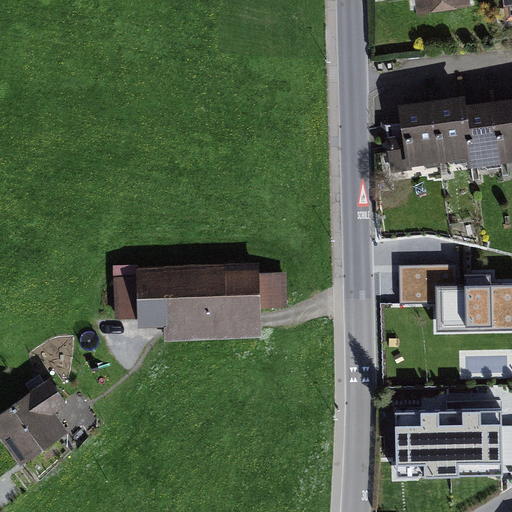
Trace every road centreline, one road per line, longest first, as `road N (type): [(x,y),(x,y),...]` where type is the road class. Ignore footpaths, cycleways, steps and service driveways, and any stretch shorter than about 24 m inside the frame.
road 1 (unclassified): [(356,511),(352,81)]
road 2 (residential): [(352,81),(511,66)]
